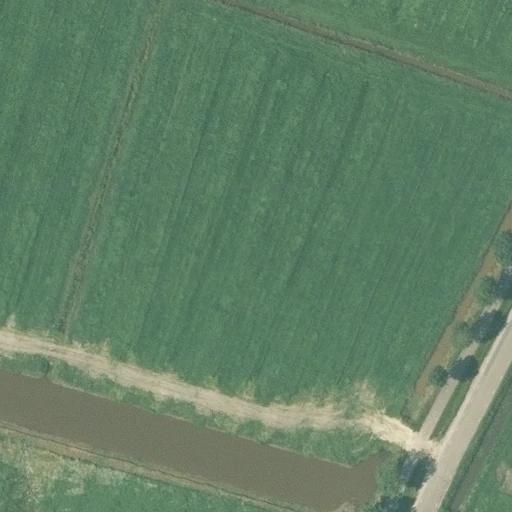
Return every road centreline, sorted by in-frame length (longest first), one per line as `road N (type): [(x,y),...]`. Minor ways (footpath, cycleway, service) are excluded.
road 1 (unclassified): [(0,1),(462,155),(511,162)]
road 2 (unclassified): [(427,511),(511,342)]
